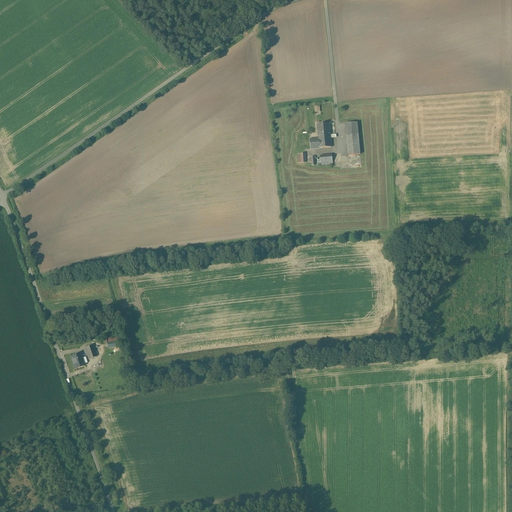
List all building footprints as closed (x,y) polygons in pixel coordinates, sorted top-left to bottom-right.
[(357,122),(344,123),(348,156),(360,154),(357,122)] [(329,124),(317,125),(319,138),(330,137),(329,124)] [(319,138),(310,139),(311,149),(331,147),(330,137),(319,138)] [(92,346),(85,348),(87,354),(94,352),(92,346)] [(82,358),(80,354),(71,357),(75,369),(84,366),(81,359),(82,358)]
